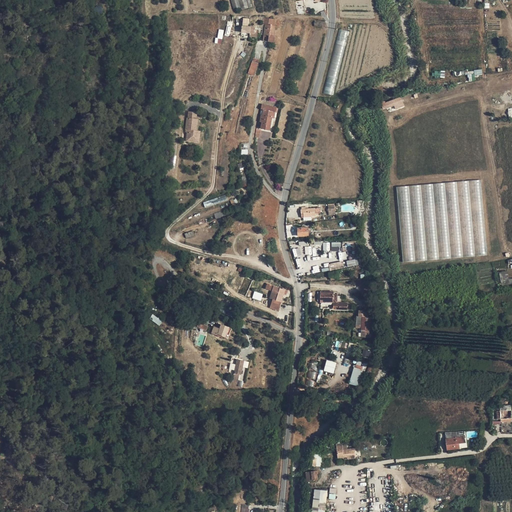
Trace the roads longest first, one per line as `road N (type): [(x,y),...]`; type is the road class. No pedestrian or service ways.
road 1 (unclassified): [(279,511),(299,308),(281,210),(331,31),(331,0)]
road 2 (track): [(511,435),(481,449),(342,470)]
